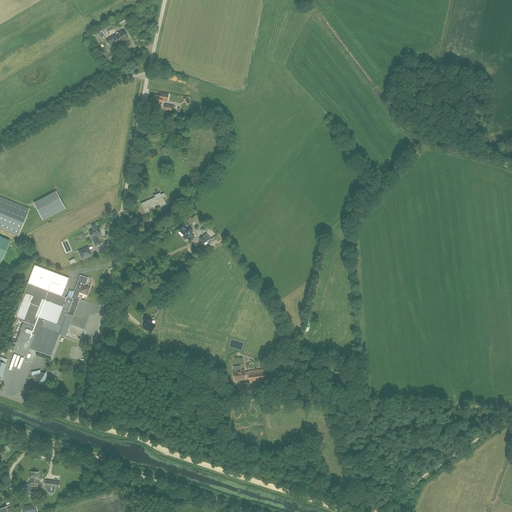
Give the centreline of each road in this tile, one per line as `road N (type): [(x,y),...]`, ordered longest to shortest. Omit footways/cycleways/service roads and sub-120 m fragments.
road 1 (track): [(427,143),(359,219),(367,488),(378,511)]
road 2 (unclassified): [(79,421),(147,75)]
road 3 (track): [(79,421),(349,511)]
road 4 (track): [(255,511),(0,425)]
road 5 (unclassified): [(0,144),(112,83),(147,75)]
road 6 (track): [(377,511),(511,418)]
road 7 (track): [(364,393),(511,404)]
